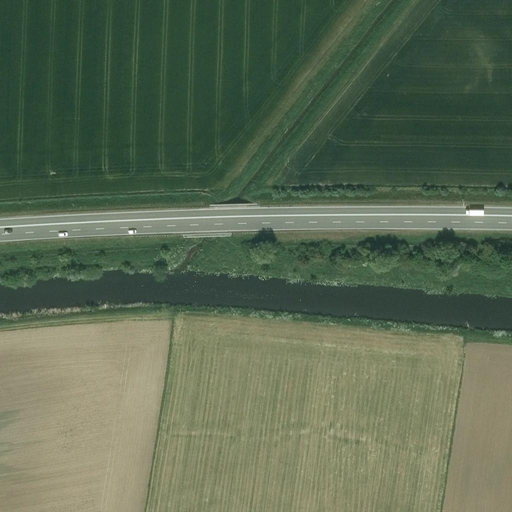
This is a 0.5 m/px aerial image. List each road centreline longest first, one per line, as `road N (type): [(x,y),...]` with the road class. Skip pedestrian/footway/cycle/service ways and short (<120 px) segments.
road 1 (trunk): [(511,214),(0,226)]
road 2 (trunk): [(0,236),(511,225)]
